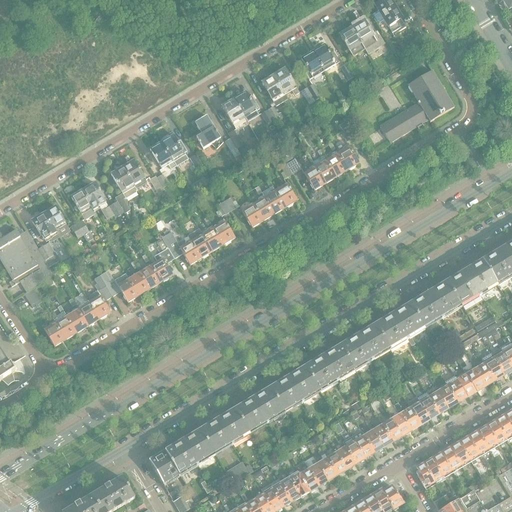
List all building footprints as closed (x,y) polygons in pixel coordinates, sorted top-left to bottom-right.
[(378,10),(372,14),(379,25),(384,21),(392,34),(396,32),(397,33),(405,28),(398,16),(393,8),(388,0),(387,0),(376,7),(378,10)] [(511,0),(501,0),(503,3),(503,4),(505,8),(507,9),(508,10),(511,7),(511,0)] [(364,22),(352,29),(364,50),(368,55),(384,45),(377,32),(371,35),(364,22)] [(352,29),(340,36),(352,57),(364,50),(352,29)] [(335,66),(323,46),(312,52),(324,72),(335,66)] [(324,72),(312,52),(301,59),(312,79),(324,72)] [(354,77),(346,65),(340,69),(349,81),(354,77)] [(284,69),(273,76),(285,96),(291,92),(294,96),(299,94),(299,93),(296,89),(289,77),(287,74),(284,69)] [(454,109),(432,72),(408,86),(408,88),(407,88),(411,94),(412,94),(418,103),(417,104),(379,127),(389,144),(421,125),(428,121),(430,123),(454,109)] [(269,78),(261,83),(273,103),(275,107),(283,103),(288,110),(292,107),(285,96),(273,76),(269,78)] [(320,98),(312,85),(307,88),(315,101),(320,98)] [(313,98),(307,88),(301,92),(307,102),(313,98)] [(256,112),(245,93),(233,100),(244,118),(245,118),(248,122),(258,116),(256,112)] [(244,118),(233,100),(221,107),(233,126),(233,125),(235,129),(246,122),(244,119),(244,118)] [(279,118),(273,108),(267,111),(273,121),(279,118)] [(273,121),(266,111),(261,115),(267,125),(273,121)] [(216,135),(210,123),(206,116),(205,117),(206,117),(198,121),(198,122),(195,123),(203,137),(197,141),(198,143),(199,145),(200,145),(203,150),(211,145),(216,150),(222,144),(217,134),(216,135)] [(354,138),(347,127),(342,130),(345,135),(342,137),(346,143),(354,138)] [(243,146),(234,131),(228,135),(230,139),(237,150),(243,146)] [(185,156),(178,144),(176,141),(173,136),(161,143),(173,163),(185,156)] [(243,160),(237,150),(230,139),(225,142),(237,163),(243,160)] [(173,163),(161,143),(150,150),(162,169),(173,163)] [(359,165),(348,147),(337,154),(348,171),(359,165)] [(348,171),(337,154),(326,161),(336,178),(348,171)] [(202,166),(195,155),(189,159),(196,169),(202,166)] [(301,170),(295,160),(285,165),(292,175),(301,170)] [(143,178),(134,161),(133,161),(133,162),(123,168),(133,184),(143,178)] [(336,178),(326,161),(315,168),(325,185),(336,178)] [(292,175),(285,165),(281,168),(283,172),(281,174),(284,180),(292,175)] [(133,184),(123,168),(122,168),(121,167),(116,170),(117,171),(111,175),(111,174),(111,175),(116,184),(122,194),(115,199),(117,202),(116,203),(123,214),(124,214),(125,214),(130,211),(123,199),(136,191),(132,185),(133,184)] [(325,185),(315,168),(304,174),(314,192),(314,191),(325,185)] [(168,185),(163,175),(156,179),(163,189),(168,185)] [(163,189),(156,179),(156,177),(150,181),(158,194),(164,191),(163,189)] [(104,198),(101,194),(99,191),(95,183),(93,184),(88,187),(81,191),(93,211),(98,207),(107,220),(114,216),(115,219),(123,214),(116,203),(107,209),(104,204),(105,203),(102,199),(104,198)] [(297,202),(286,185),(275,192),(286,208),(297,202)] [(286,208),(275,192),(272,187),(262,194),(264,198),(274,215),(286,208)] [(97,218),(93,211),(81,191),(80,192),(75,195),(71,198),(84,220),(93,215),(95,219),(97,218)] [(274,215),(264,198),(253,205),(263,222),(274,215)] [(239,207),(235,202),(232,203),(230,199),(224,203),(230,213),(239,207)] [(230,213),(224,203),(219,206),(221,210),(216,213),(219,218),(221,216),(222,218),(230,213)] [(263,222),(253,205),(241,212),(252,229),(263,222)] [(69,230),(63,220),(55,207),(51,210),(51,209),(45,212),(46,213),(44,214),(59,238),(69,232),(68,231),(69,230)] [(59,238),(44,214),(38,218),(37,217),(32,220),(32,221),(31,221),(40,237),(41,237),(44,241),(46,239),(48,242),(52,243),(59,238)] [(93,239),(82,221),(76,225),(83,236),(87,243),(93,239)] [(235,239),(224,222),(213,229),(223,246),(234,239),(235,240),(235,239)] [(83,236),(76,225),(71,228),(78,240),(83,236)] [(223,246),(213,229),(202,236),(212,253),(223,246)] [(50,270),(49,268),(38,251),(32,239),(27,231),(19,236),(16,231),(0,240),(0,260),(12,281),(9,283),(12,288),(15,286),(16,285),(20,283),(27,293),(34,289),(46,282),(46,281),(54,277),(50,270)] [(201,259),(191,242),(187,245),(184,240),(177,244),(170,234),(162,240),(168,250),(174,246),(177,251),(179,249),(190,267),(190,266),(201,259)] [(212,253),(202,236),(191,242),(201,259),(212,253)] [(173,277),(166,265),(174,260),(168,250),(162,240),(157,243),(159,247),(156,249),(160,254),(154,258),(157,262),(151,266),(161,283),(172,276),(172,277),(173,277)] [(496,284),(511,274),(511,243),(482,262),(496,284)] [(59,262),(54,253),(49,244),(38,251),(49,268),(59,262)] [(98,249),(95,245),(90,248),(93,253),(98,249)] [(461,305),(496,284),(482,262),(447,283),(461,305)] [(63,271),(59,265),(50,270),(54,277),(63,271)] [(161,283),(151,266),(140,273),(150,290),(161,283)] [(139,297),(129,279),(126,275),(112,283),(106,273),(100,277),(106,287),(111,284),(117,294),(120,292),(127,304),(128,304),(128,303),(139,297)] [(150,290),(140,273),(129,279),(139,297),(150,290)] [(424,328),(458,307),(461,305),(447,283),(410,305),(424,328)] [(41,300),(34,289),(27,293),(24,295),(33,309),(38,305),(36,303),(41,300)] [(111,314),(100,297),(97,292),(90,296),(89,298),(89,299),(90,301),(88,302),(89,303),(99,320),(110,314),(111,314)] [(99,320),(89,303),(78,310),(88,327),(99,320)] [(389,349),(424,328),(410,305),(375,326),(389,349)] [(77,334),(66,317),(64,312),(60,306),(57,308),(61,315),(53,320),(55,324),(66,341),(77,334)] [(88,327),(78,310),(66,317),(77,334),(88,327)] [(502,319),(496,323),(496,324),(498,327),(499,327),(505,324),(502,319)] [(66,341),(55,324),(44,330),(54,348),(55,348),(54,347),(66,341)] [(371,360),(389,349),(375,326),(340,347),(354,370),(370,361),(372,364),(373,363),(371,360)] [(456,329),(449,333),(453,340),(460,336),(456,329)] [(457,344),(455,340),(451,343),(457,353),(461,350),(459,346),(457,344)] [(318,391),(354,370),(340,347),(305,368),(318,391)] [(511,347),(511,348),(503,353),(511,369),(511,347)] [(511,370),(511,369),(503,353),(501,350),(497,352),(499,355),(494,359),(504,376),(511,370)] [(504,376),(494,359),(490,353),(481,358),(485,364),(484,364),(494,381),(504,376)] [(8,367),(0,354),(0,381),(2,381),(8,386),(11,383),(14,382),(11,374),(14,372),(10,365),(8,367)] [(494,381),(484,364),(475,370),(485,387),(494,381)] [(318,391),(305,368),(270,390),(284,412),(318,391)] [(485,387),(475,370),(466,375),(476,393),(485,387)] [(476,393),(466,375),(456,381),(467,398),(476,393)] [(467,398),(456,381),(454,377),(445,382),(447,386),(457,404),(467,398)] [(400,384),(396,378),(388,383),(392,390),(400,384)] [(457,404),(447,386),(438,392),(448,409),(457,404)] [(284,412),(270,390),(235,411),(249,433),(273,419),(275,423),(277,422),(280,421),(282,420),(284,418),(286,417),(286,416),(283,412),(284,412)] [(448,409),(438,392),(429,397),(439,415),(448,409)] [(439,415),(429,397),(428,398),(426,394),(417,399),(419,403),(429,421),(439,415)] [(362,408),(359,402),(351,406),(354,412),(362,408)] [(429,421),(419,403),(410,409),(420,426),(429,421)] [(420,426),(410,409),(400,414),(411,432),(420,426)] [(214,455),(249,433),(235,411),(200,432),(214,455)] [(411,432),(400,414),(392,419),(402,437),(411,432)] [(511,437),(511,429),(511,428),(511,426),(510,424),(508,424),(504,417),(501,419),(499,418),(496,420),(496,422),(499,428),(501,429),(503,431),(502,433),(507,441),(511,437)] [(402,437),(392,419),(382,425),(392,443),(402,437)] [(507,441),(502,433),(503,431),(501,429),(499,428),(496,422),(492,424),(490,424),(487,426),(487,428),(490,434),(492,434),(493,437),(493,439),(498,446),(507,441)] [(392,443),(382,425),(373,431),(383,448),(392,443)] [(498,446),(493,439),(493,437),(492,434),(490,434),(487,428),(483,430),(481,429),(478,431),(478,433),(489,452),(498,446)] [(374,454),(364,436),(362,433),(360,429),(359,429),(357,430),(359,434),(360,439),(354,442),(365,459),(374,454)] [(383,448),(373,431),(368,434),(365,431),(362,433),(360,429),(362,433),(364,436),(374,454),(383,448)] [(179,475),(214,455),(200,432),(165,452),(179,475)] [(489,452),(478,433),(477,434),(475,433),(472,435),(472,437),(469,438),(473,445),(472,447),(474,449),(475,449),(480,457),(489,452)] [(324,440),(321,435),(315,438),(318,443),(324,440)] [(365,459),(354,442),(350,445),(346,442),(343,437),(340,439),(341,440),(343,445),(345,447),(356,465),(365,459)] [(472,462),(480,457),(475,449),(474,449),(472,447),(473,445),(469,438),(468,439),(466,438),(463,440),(463,442),(460,444),(464,450),(463,452),(465,454),(466,454),(471,462),(479,477),(482,476),(478,470),(479,470),(476,464),(474,465),(472,462)] [(290,449),(287,444),(282,448),(285,452),(290,449)] [(303,451),(308,447),(305,444),(296,449),(298,452),(302,449),(303,451)] [(471,462),(466,454),(465,454),(463,452),(464,450),(460,444),(459,444),(457,444),(454,445),(454,447),(451,449),(455,455),(454,457),(456,460),(457,460),(462,467),(471,462)] [(356,465),(345,447),(336,453),(346,471),(356,465)] [(462,467),(457,460),(456,460),(454,457),(455,455),(451,449),(450,450),(448,449),(445,451),(445,453),(442,454),(446,461),(446,462),(447,465),(449,465),(453,473),(462,467)] [(337,476),(327,458),(325,454),(325,455),(322,450),(318,452),(323,461),(317,464),(328,482),(337,476)] [(179,475),(165,452),(160,456),(158,453),(148,459),(149,462),(164,487),(171,483),(170,481),(179,475)] [(346,471),(336,453),(327,458),(337,476),(346,471)] [(453,473),(449,465),(447,465),(446,462),(446,461),(442,454),(441,455),(439,454),(436,456),(436,458),(433,460),(437,466),(437,468),(438,470),(439,471),(444,478),(453,473)] [(444,478),(439,471),(438,470),(437,468),(437,466),(433,460),(432,460),(430,460),(427,462),(427,464),(424,465),(428,472),(428,473),(429,476),(431,476),(435,484),(444,478)] [(328,482),(317,464),(308,470),(318,487),(328,482)] [(435,484),(431,476),(429,476),(428,473),(428,472),(424,465),(423,466),(422,466),(418,468),(417,469),(417,470),(418,472),(416,473),(419,478),(418,478),(425,491),(436,484),(435,484)] [(233,484),(249,475),(245,468),(228,477),(233,484)] [(511,482),(511,470),(511,469),(503,473),(510,484),(511,482)] [(318,487),(308,470),(299,475),(309,493),(318,487)] [(510,484),(503,473),(497,477),(498,478),(500,482),(504,488),(510,484)] [(309,493),(299,475),(298,474),(290,479),(293,485),(292,487),(294,489),(295,490),(300,498),(309,493)] [(134,500),(121,478),(91,496),(100,511),(113,511),(124,505),(127,510),(130,509),(127,504),(134,500)] [(300,498),(295,490),(294,489),(292,487),(293,485),(290,479),(281,485),(284,490),(284,492),(285,495),(287,495),(291,502),(295,500),(296,501),(300,498)] [(291,502),(287,495),(285,495),(284,492),(284,490),(281,485),(272,490),(276,495),(275,497),(277,499),(278,500),(283,507),(286,506),(287,506),(290,504),(291,503),(291,502)] [(403,504),(396,492),(396,493),(392,488),(390,487),(386,490),(385,488),(381,491),(392,509),(393,510),(403,504)] [(283,507),(278,500),(277,499),(275,497),(276,495),(272,490),(263,495),(267,500),(267,502),(268,505),(270,505),(273,511),(275,511),(277,511),(279,511),(282,509),(282,508),(283,507)] [(385,511),(392,509),(381,491),(380,491),(379,491),(376,492),(376,494),(372,496),(382,511),(385,511)] [(462,511),(479,502),(473,493),(471,494),(466,497),(461,500),(441,511),(462,511)] [(273,511),(270,505),(268,505),(267,502),(267,500),(263,495),(255,500),(258,506),(258,508),(259,510),(261,511),(273,511)] [(100,511),(91,496),(65,511),(100,511)] [(188,502),(184,496),(173,503),(177,509),(185,504),(188,502)] [(382,511),(372,496),(371,496),(370,496),(367,498),(367,499),(363,501),(369,511),(382,511)] [(438,511),(441,511),(461,500),(458,496),(455,497),(455,496),(453,497),(446,501),(436,508),(438,511)] [(511,511),(511,496),(510,498),(498,505),(486,511),(511,511)] [(436,508),(446,501),(443,497),(433,503),(436,508)] [(261,511),(259,510),(258,508),(258,506),(255,500),(246,505),(250,511),(249,511),(261,511)] [(369,511),(363,501),(362,502),(361,502),(358,503),(358,505),(354,507),(357,511),(369,511)] [(486,511),(485,511),(485,510),(484,511),(479,502),(462,511),(486,511)]
